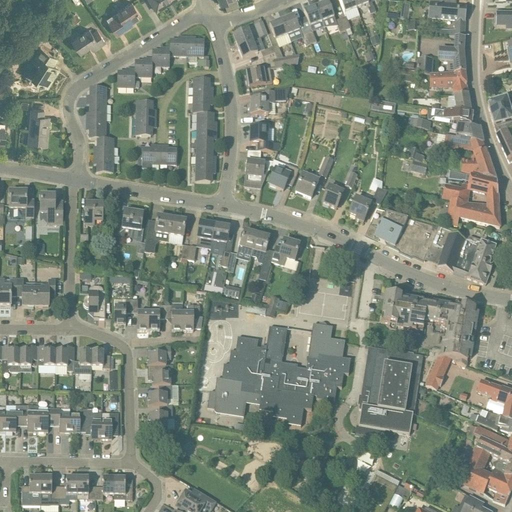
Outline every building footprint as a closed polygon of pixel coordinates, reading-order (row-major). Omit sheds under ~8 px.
[(149,0),(156,11),(175,0),(149,0)] [(352,0),(338,0),(344,14),(356,9),(352,0)] [(352,0),(356,9),(369,5),(368,4),(366,0),(352,0)] [(119,17),(109,24),(117,36),(133,26),(132,24),(141,18),(132,3),(117,13),(119,17)] [(328,3),(316,8),(322,23),(334,18),(328,3)] [(370,8),(368,9),(370,15),(376,13),(373,7),(372,3),(368,4),(369,5),(370,8)] [(402,5),(400,20),(408,21),(410,6),(402,5)] [(429,5),(428,19),(457,21),(456,31),(449,31),(440,29),(440,30),(440,33),(439,35),(440,35),(451,37),(450,38),(455,38),(464,39),(465,22),(466,9),(456,8),(438,6),(430,5),(429,5)] [(316,8),(304,12),(307,20),(310,28),(322,23),(316,8)] [(75,14),(68,19),(73,25),(80,21),(75,14)] [(511,15),(495,15),(495,28),(504,28),(505,28),(505,31),(511,31),(511,15)] [(294,16),(282,21),(288,36),(300,32),(297,24),(294,16)] [(346,18),(341,20),(346,31),(350,30),(351,29),(348,21),(346,18)] [(307,20),(302,22),(306,33),(311,45),(316,43),(315,40),(312,33),(311,31),(310,28),(307,20)] [(336,22),(335,22),(338,28),(340,34),(346,31),(341,20),(336,22)] [(282,21),(270,26),(273,34),(276,41),(288,36),(282,21)] [(302,22),(297,24),(300,32),(301,35),(300,36),(302,40),(305,48),(311,45),(306,33),(302,22)] [(89,30),(72,41),(81,54),(90,47),(93,51),(105,43),(97,31),(92,34),(89,30)] [(248,30),(233,36),(238,48),(253,42),(248,30)] [(265,31),(259,33),(261,39),(267,36),(265,31)] [(44,33),(39,37),(43,43),(49,38),(44,33)] [(267,36),(272,48),(274,54),(276,59),(277,58),(282,57),(279,49),(276,41),(273,34),(267,36)] [(377,36),(370,39),(373,47),(380,44),(377,36)] [(439,61),(439,65),(448,65),(453,66),(454,75),(457,75),(457,74),(465,73),(463,57),(463,53),(463,52),(464,39),(455,38),(454,51),(454,52),(439,50),(439,56),(439,61)] [(169,49),(169,58),(170,58),(186,58),(187,39),(178,39),(178,43),(170,43),(169,49)] [(187,39),(186,58),(197,58),(204,59),(204,61),(204,62),(208,62),(208,58),(204,58),(204,44),(196,44),(196,39),(187,39)] [(253,42),(238,48),(242,60),(258,54),(253,42)] [(40,48),(32,61),(41,67),(34,79),(47,88),(59,70),(52,66),(51,65),(55,58),(40,48)] [(265,51),(260,53),(262,58),(274,54),(272,48),(266,51),(265,51)] [(152,60),(152,68),(169,69),(170,58),(169,58),(169,49),(161,49),(161,54),(152,53),(152,60)] [(371,52),(365,55),(368,62),(374,60),(371,52)] [(278,61),(274,61),(276,69),(298,66),(300,57),(287,59),(283,60),(278,61)] [(135,71),(134,79),(135,79),(152,79),(152,68),(152,60),(143,60),(143,64),(135,64),(135,71)] [(418,60),(417,76),(429,76),(430,77),(431,76),(432,61),(418,60)] [(400,69),(398,82),(414,84),(414,77),(415,72),(404,70),(400,69)] [(117,75),(117,89),(135,90),(135,89),(138,89),(138,83),(135,83),(135,79),(134,79),(135,71),(126,70),(126,75),(117,75)] [(263,71),(246,74),(249,89),(266,86),(271,85),(269,70),(263,71)] [(430,77),(429,76),(430,90),(452,90),(453,98),(468,95),(466,88),(466,87),(465,73),(457,74),(457,75),(454,75),(448,75),(431,76),(430,77)] [(194,80),(193,98),(212,98),(213,89),(208,89),(208,81),(194,80)] [(87,98),(87,107),(91,107),(91,111),(106,111),(106,89),(91,89),(91,98),(87,98)] [(263,101),(251,101),(251,116),(258,116),(268,116),(268,105),(275,105),(275,104),(286,103),(289,90),(274,92),(274,94),(263,94),(263,101)] [(448,99),(446,112),(457,113),(471,115),(468,97),(468,95),(453,98),(448,99)] [(193,98),(193,115),(197,115),(208,115),(208,107),(212,107),(212,98),(193,98)] [(490,104),(488,108),(491,117),(496,137),(509,129),(511,126),(511,118),(511,114),(511,113),(511,105),(509,107),(506,99),(490,104)] [(21,100),(20,108),(28,108),(29,101),(21,100)] [(373,102),(371,113),(394,116),(395,106),(373,102)] [(136,103),(136,120),(155,121),(156,112),(151,112),(152,103),(136,103)] [(307,105),(304,113),(311,115),(314,107),(307,105)] [(31,110),(28,145),(38,146),(38,147),(41,147),(41,146),(45,146),(46,131),(48,131),(49,118),(43,117),(44,111),(31,110)] [(87,115),(86,123),(106,124),(106,111),(91,111),(91,115),(87,115)] [(432,111),(430,121),(453,125),(453,122),(459,123),(458,123),(471,126),(472,115),(471,115),(457,113),(446,112),(444,112),(432,111)] [(197,115),(197,132),(216,133),(216,124),(212,124),(212,115),(208,115),(197,115)] [(408,123),(407,127),(429,132),(431,123),(409,119),(408,123)] [(136,120),(136,138),(141,138),(147,138),(151,138),(151,129),(155,129),(155,121),(136,120)] [(86,123),(86,132),(91,132),(91,141),(99,141),(99,145),(113,145),(113,141),(105,140),(106,124),(86,123)] [(455,135),(454,137),(482,144),(479,130),(471,128),(457,125),(455,135)] [(250,129),(250,145),(258,145),(258,153),(260,153),(273,153),(277,153),(279,145),(273,144),(267,144),(268,130),(268,129),(250,129)] [(509,129),(496,137),(498,142),(499,143),(502,149),(502,150),(509,165),(511,163),(511,143),(509,138),(507,134),(511,132),(509,129)] [(197,132),(196,149),(211,150),(211,142),(216,142),(216,133),(197,132)] [(438,135),(435,151),(442,152),(442,149),(457,152),(457,150),(472,153),(473,156),(472,156),(474,161),(470,161),(460,161),(460,162),(453,162),(452,162),(453,172),(464,174),(495,181),(485,150),(483,145),(482,144),(454,137),(447,136),(447,137),(445,137),(438,135)] [(94,149),(94,158),(113,158),(113,145),(99,145),(99,149),(94,149)] [(138,156),(138,166),(142,166),(142,170),(151,171),(151,166),(158,166),(159,166),(160,147),(151,147),(151,149),(151,151),(143,151),(143,149),(143,148),(138,148),(138,156)] [(160,147),(159,166),(177,167),(177,152),(168,152),(168,150),(169,147),(160,147)] [(196,149),(196,166),(215,167),(215,158),(211,158),(211,150),(196,149)] [(409,150),(407,160),(423,165),(425,158),(420,157),(420,153),(409,150)] [(94,158),(94,166),(98,166),(98,175),(113,175),(113,158),(94,158)] [(325,159),(318,176),(326,179),(333,162),(325,159)] [(275,171),(269,186),(283,192),(286,186),(288,181),(294,183),(299,171),(286,166),(273,161),(273,163),(270,169),(275,171)] [(247,162),(244,186),(246,186),(245,188),(257,190),(258,187),(262,188),(268,175),(268,174),(263,174),(264,164),(260,164),(257,164),(247,162)] [(413,162),(410,172),(425,176),(427,166),(413,162)] [(196,166),(195,184),(210,184),(210,176),(215,176),(215,167),(196,166)] [(444,187),(442,201),(447,202),(463,205),(466,190),(485,195),(486,207),(489,207),(498,207),(498,198),(497,184),(472,178),(449,173),(448,181),(462,183),(462,182),(468,184),(468,187),(461,185),(460,190),(444,187)] [(351,174),(345,188),(352,190),(357,177),(355,176),(351,174)] [(303,176),(295,194),(311,200),(318,182),(303,176)] [(329,188),(322,205),(336,211),(343,194),(329,188)] [(375,193),(372,203),(379,207),(388,192),(382,191),(382,192),(377,190),(375,193)] [(9,210),(9,219),(26,220),(33,220),(34,212),(34,202),(27,202),(27,193),(10,192),(9,210)] [(41,196),(41,215),(47,215),(47,227),(62,228),(62,227),(62,210),(62,212),(55,212),(55,197),(41,196)] [(355,199),(349,216),(356,219),(355,221),(363,224),(370,207),(362,204),(363,202),(355,199)] [(447,202),(443,224),(457,227),(458,219),(462,220),(462,221),(500,229),(498,208),(498,207),(489,207),(486,207),(463,205),(447,202)] [(86,205),(86,227),(94,227),(94,223),(95,223),(100,223),(102,223),(102,205),(86,205)] [(118,214),(115,237),(124,238),(125,235),(125,231),(131,231),(130,238),(132,240),(136,242),(141,243),(143,230),(141,230),(143,215),(125,212),(125,215),(118,214)] [(376,213),(365,237),(373,241),(374,241),(375,238),(380,240),(379,241),(388,245),(388,247),(394,250),(407,221),(376,213)] [(156,227),(155,234),(169,236),(172,216),(167,215),(166,218),(158,217),(156,227)] [(172,216),(169,236),(183,239),(184,231),(186,222),(177,220),(178,217),(172,216)] [(425,263),(428,257),(427,256),(438,230),(407,221),(394,250),(399,252),(400,254),(411,259),(415,258),(425,263)] [(198,240),(197,246),(203,247),(202,250),(210,251),(211,249),(215,227),(200,224),(197,240),(198,240)] [(215,227),(211,249),(225,251),(226,245),(227,245),(229,229),(215,227)] [(469,238),(467,242),(457,238),(459,233),(438,228),(438,230),(427,256),(428,257),(437,260),(436,263),(439,264),(437,270),(485,287),(489,277),(493,266),(490,264),(496,248),(469,238)] [(239,247),(237,254),(251,258),(253,251),(257,236),(244,232),(241,247),(239,247)] [(80,236),(80,250),(88,251),(88,237),(80,236)] [(257,236),(253,251),(251,258),(256,259),(258,265),(262,266),(260,272),(268,274),(273,254),(266,252),(269,239),(257,236)] [(146,241),(144,254),(150,255),(153,242),(146,241)] [(282,249),(280,254),(274,252),(271,264),(283,267),(285,260),(294,263),(299,246),(299,245),(298,247),(293,246),(293,244),(284,241),(282,249)] [(35,246),(35,256),(44,256),(44,246),(35,246)] [(181,260),(187,261),(189,248),(183,247),(181,260)] [(187,262),(194,263),(196,248),(190,247),(189,248),(187,261),(187,262)] [(223,253),(222,257),(220,267),(220,268),(227,270),(231,255),(225,253),(223,253)] [(237,256),(231,255),(227,270),(227,273),(233,274),(234,268),(236,260),(237,256)] [(11,297),(17,297),(17,282),(0,281),(0,307),(11,307),(11,297)] [(22,308),(35,308),(35,288),(23,288),(23,282),(17,282),(17,297),(23,297),(22,308)] [(35,288),(35,308),(49,308),(49,298),(55,298),(55,282),(48,282),(48,287),(44,287),(44,288),(35,288)] [(224,296),(238,299),(240,290),(226,287),(224,296)] [(103,293),(103,291),(101,289),(99,288),(93,288),(91,289),(89,291),(88,293),(88,297),(86,298),(84,300),(83,302),(83,305),(84,307),(86,309),(88,310),(88,314),(94,314),(94,320),(105,321),(105,293),(103,293)] [(252,295),(250,303),(258,305),(260,297),(252,295)] [(403,326),(403,329),(416,331),(416,329),(423,330),(424,322),(445,326),(443,339),(440,359),(451,361),(456,362),(455,364),(466,368),(469,353),(472,353),(477,321),(474,321),(476,310),(439,304),(439,307),(417,304),(417,301),(385,295),(381,323),(403,326)] [(276,310),(279,300),(271,298),(268,308),(276,310)] [(126,316),(132,316),(132,302),(114,302),(114,327),(126,327),(126,316)] [(137,332),(148,332),(149,313),(138,313),(138,302),(132,302),(132,316),(137,316),(137,332)] [(160,321),(166,321),(166,307),(160,307),(160,314),(149,313),(148,332),(160,332),(160,321)] [(171,332),(182,333),(183,314),(172,314),(172,307),(166,307),(166,321),(171,321),(171,332)] [(183,314),(182,333),(193,333),(194,321),(200,321),(200,308),(194,308),(194,307),(189,307),(187,308),(187,314),(183,314)] [(239,317),(239,307),(215,307),(215,316),(239,317)] [(265,317),(273,319),(276,310),(268,308),(265,317)] [(281,365),(282,359),(283,359),(287,331),(269,329),(266,348),(261,348),(260,353),(257,352),(258,342),(237,339),(235,353),(230,353),(228,367),(223,367),(221,382),(216,380),(214,394),(209,394),(207,411),(214,411),(214,413),(215,414),(216,415),(244,419),(246,405),(259,407),(259,412),(273,415),(272,419),(286,421),(286,426),(301,428),(303,411),(311,412),(313,400),(313,397),(316,398),(316,400),(335,403),(334,403),(336,389),(342,390),(342,389),(341,389),(343,375),(348,376),(351,361),(333,359),(335,351),(319,348),(318,361),(308,360),(306,374),(301,373),(301,371),(296,370),(297,368),(281,365)] [(14,349),(2,349),(2,362),(1,378),(8,372),(9,374),(19,374),(20,374),(20,368),(20,352),(14,351),(14,349)] [(20,352),(20,368),(31,368),(38,368),(38,349),(26,349),(26,352),(20,352)] [(50,349),(38,349),(38,368),(44,368),(56,368),(56,352),(50,352),(50,349)] [(62,352),(56,352),(56,368),(66,368),(66,373),(73,373),(73,368),(73,363),(74,363),(74,350),(62,349),(62,352)] [(147,368),(148,368),(166,368),(166,361),(171,361),(171,349),(158,350),(158,356),(147,356),(147,368)] [(409,436),(412,416),(414,416),(420,377),(423,358),(413,356),(413,358),(397,356),(398,354),(368,349),(362,388),(361,397),(359,396),(358,401),(357,406),(360,407),(359,410),(361,410),(359,428),(356,427),(355,436),(394,443),(396,434),(409,436)] [(80,363),(74,363),(73,363),(73,368),(91,368),(92,352),(80,352),(80,363)] [(103,353),(92,352),(91,368),(102,368),(102,370),(109,370),(109,358),(103,358),(103,353)] [(425,386),(426,387),(437,392),(451,361),(437,358),(425,386)] [(152,388),(159,388),(170,388),(170,387),(170,375),(172,375),(172,368),(166,368),(148,368),(148,381),(152,381),(152,388)] [(503,420),(511,423),(511,394),(480,383),(479,386),(477,393),(493,399),(492,401),(506,406),(503,420)] [(167,408),(167,407),(167,401),(172,400),(172,387),(170,387),(170,388),(159,388),(159,396),(148,396),(149,408),(159,408),(167,408)] [(427,390),(420,388),(418,394),(425,396),(427,390)] [(159,408),(160,416),(149,416),(149,428),(168,428),(168,431),(174,432),(174,421),(173,421),(172,407),(167,407),(167,408),(159,408)] [(16,425),(22,425),(22,409),(15,409),(15,414),(6,414),(6,434),(16,434),(16,425)] [(27,434),(38,434),(38,409),(22,409),(22,425),(27,425),(27,434)] [(48,427),(54,427),(54,411),(47,411),(47,409),(38,409),(38,434),(48,434),(48,427)] [(59,434),(70,434),(70,415),(60,415),(60,411),(54,411),(54,427),(59,427),(59,434)] [(80,426),(85,426),(85,411),(79,411),(79,415),(70,415),(70,434),(80,434),(80,426)] [(91,441),(101,441),(102,421),(92,421),(92,411),(85,411),(85,426),(85,434),(91,435),(91,441)] [(497,433),(499,426),(501,419),(487,414),(481,412),(479,418),(476,424),(497,433)] [(102,421),(101,441),(112,441),(112,438),(118,438),(118,416),(102,415),(102,421)] [(508,437),(511,439),(511,438),(511,423),(503,420),(501,419),(499,426),(501,427),(500,432),(509,435),(508,437)] [(474,437),(481,440),(505,451),(505,452),(511,455),(511,438),(511,439),(510,444),(505,442),(477,429),(477,430),(472,441),(474,437)] [(481,440),(469,468),(481,473),(489,456),(499,460),(494,471),(511,479),(511,455),(505,452),(505,451),(481,440)] [(481,473),(469,468),(461,485),(484,495),(487,489),(497,493),(493,503),(505,507),(511,490),(511,479),(494,471),(491,478),(481,473)] [(41,508),(41,478),(29,478),(29,488),(22,488),(22,501),(22,508),(41,508)] [(52,478),(41,478),(41,508),(49,508),(51,507),(59,508),(59,506),(59,489),(52,489),(52,478)] [(66,489),(59,489),(59,506),(68,506),(68,502),(77,502),(77,479),(66,478),(66,489)] [(89,479),(77,479),(77,502),(96,502),(96,489),(89,489),(89,479)] [(103,489),(96,489),(96,502),(103,502),(103,497),(104,497),(114,497),(114,479),(103,479),(103,489)] [(125,479),(114,479),(114,497),(114,502),(132,502),(132,489),(125,489),(125,479)] [(417,496),(418,493),(419,491),(414,488),(415,487),(407,482),(403,490),(405,491),(410,494),(411,494),(412,493),(417,496)] [(394,494),(375,484),(360,511),(384,511),(394,494)] [(410,494),(398,487),(394,494),(406,501),(410,494)] [(210,511),(215,504),(197,493),(193,499),(186,494),(177,509),(182,511),(200,511),(202,508),(208,511),(210,511)] [(403,500),(394,495),(388,507),(396,511),(403,500)] [(485,511),(481,510),(483,505),(470,498),(462,511),(485,511)]
